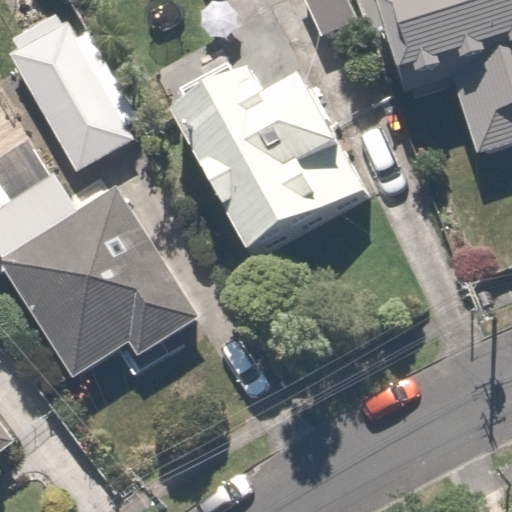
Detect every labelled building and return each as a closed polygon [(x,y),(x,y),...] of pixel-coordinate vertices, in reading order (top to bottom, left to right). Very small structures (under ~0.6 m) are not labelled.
[(511,169),(511,0),(387,0),(357,11),(399,127),(422,119),(430,143),(445,138),(462,187),(511,169)] [(33,48),(0,70),(0,112),(65,206),(118,170),(33,48)] [(249,95),(162,128),(229,298),(382,231),(324,93),(258,118),(249,95)] [(96,221),(0,287),(0,307),(80,421),(185,348),(96,221)] [(0,488),(21,473),(0,442),(0,488)]
